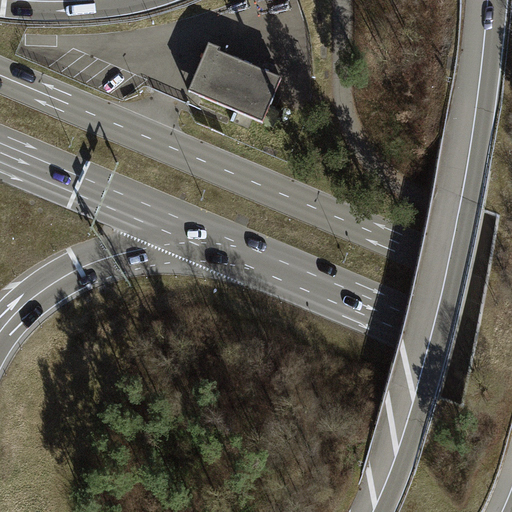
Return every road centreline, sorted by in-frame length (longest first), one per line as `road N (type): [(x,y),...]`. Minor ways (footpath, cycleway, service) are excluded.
road 1 (secondary): [(511,287),(0,75)]
road 2 (motorway): [(493,0),(444,303),(383,511)]
road 3 (secondary): [(216,243),(511,367)]
road 4 (motorway): [(0,331),(40,292),(92,263),(165,244),(216,243)]
road 5 (secondary): [(0,155),(216,243)]
